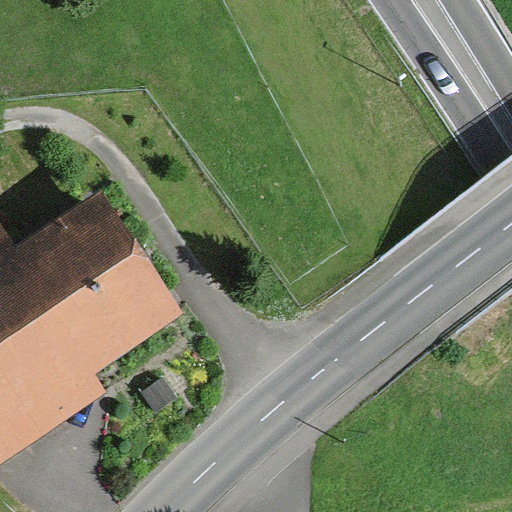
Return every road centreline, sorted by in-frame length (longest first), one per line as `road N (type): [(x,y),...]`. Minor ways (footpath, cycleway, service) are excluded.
road 1 (tertiary): [(511,223),(274,409),(164,511)]
road 2 (primary): [(511,142),(424,0)]
